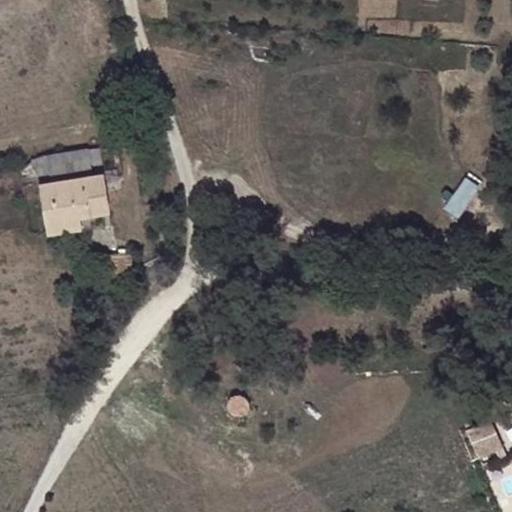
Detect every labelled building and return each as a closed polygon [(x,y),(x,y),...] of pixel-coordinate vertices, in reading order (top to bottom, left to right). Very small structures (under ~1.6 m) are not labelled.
[(107,166),(104,145),(39,154),(42,175),(107,166)] [(448,208),(463,217),(483,185),(469,176),(448,208)] [(77,183),(81,208),(97,206),(92,181),(77,183)] [(77,183),(40,188),(44,214),(81,208),(77,183)] [(39,270),(64,267),(63,256),(81,252),(105,250),(97,206),(81,208),(44,214),(40,188),(31,189),(32,195),(27,197),(39,270)] [(63,256),(64,267),(84,264),(81,252),(63,256)] [(235,377),(235,379),(234,382),(235,387),(237,390),(242,392),(248,393),(253,392),(256,390),(259,385),(260,380),(259,375),(257,371),(252,368),(247,367),(243,368),(239,371),(236,374),(235,377)] [(475,425),(481,455),(504,450),(498,421),(475,425)]
